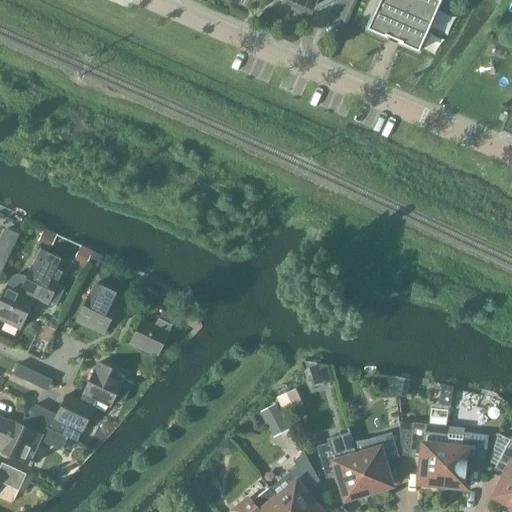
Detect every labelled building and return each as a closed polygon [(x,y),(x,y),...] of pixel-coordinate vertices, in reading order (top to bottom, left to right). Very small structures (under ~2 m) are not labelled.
[(285,0),(292,6),(294,7),(303,9),(305,9),(315,7),(317,0),(285,0)] [(399,42),(399,44),(418,52),(441,1),(438,0),(379,0),(367,30),(386,38),(386,37),(399,42)] [(0,273),(18,235),(6,229),(0,241),(0,273)] [(50,248),(56,236),(43,230),(37,242),(50,248)] [(79,247),(71,263),(83,269),(86,263),(91,252),(79,247)] [(21,292),(34,298),(47,305),(48,303),(55,307),(64,289),(56,285),(61,275),(66,264),(51,257),(41,251),(28,278),(25,277),(21,276),(16,276),(12,279),(9,283),(8,286),(21,292)] [(96,268),(102,257),(91,252),(86,263),(96,268)] [(122,295),(96,282),(78,319),(80,320),(78,323),(101,334),(103,331),(104,332),(122,295)] [(0,320),(19,329),(34,298),(21,292),(17,300),(4,293),(0,302),(0,320)] [(142,322),(131,344),(157,356),(176,317),(162,311),(154,328),(142,322)] [(55,330),(56,330),(60,321),(53,317),(48,327),(55,330)] [(55,330),(48,327),(47,326),(41,338),(49,342),(55,330)] [(97,400),(110,407),(115,398),(125,402),(134,382),(125,377),(125,376),(98,363),(80,401),(94,407),(97,400)] [(18,364),(13,375),(33,385),(38,374),(28,369),(18,364)] [(330,375),(312,378),(316,400),(334,396),(330,375)] [(378,376),(377,394),(406,396),(408,378),(378,376)] [(285,394),(276,399),(283,414),(292,410),(285,394)] [(29,417),(47,426),(65,435),(70,424),(83,431),(94,407),(80,401),(67,395),(58,414),(36,404),(29,417)] [(264,411),(269,419),(280,413),(275,405),(264,411)] [(0,451),(22,462),(29,465),(40,441),(47,426),(29,417),(25,415),(20,424),(9,419),(8,421),(0,417),(0,451)] [(410,458),(414,425),(399,423),(402,457),(410,458)] [(443,487),(449,429),(414,425),(410,458),(422,460),(420,483),(419,483),(418,484),(443,487)] [(449,428),(449,429),(443,487),(468,490),(468,488),(467,488),(469,465),(486,466),(489,437),(464,434),(464,430),(449,428)] [(316,446),(327,480),(339,477),(345,500),(344,500),(345,501),(354,498),(355,499),(360,500),(365,500),(370,499),(353,443),(349,430),(326,436),(328,443),(316,446)] [(399,459),(392,434),(367,441),(353,443),(370,499),(374,497),(379,494),(382,491),(382,490),(392,487),(392,486),(390,486),(384,463),(399,459)] [(493,497),(511,507),(511,439),(510,439),(494,469),(506,476),(495,497),(494,496),(493,497)] [(0,483),(19,492),(26,475),(2,463),(0,468),(0,483)] [(318,511),(305,495),(314,487),(298,467),(270,489),(277,498),(288,511),(318,511)] [(288,511),(277,498),(270,489),(253,503),(245,503),(233,511),(288,511)]
